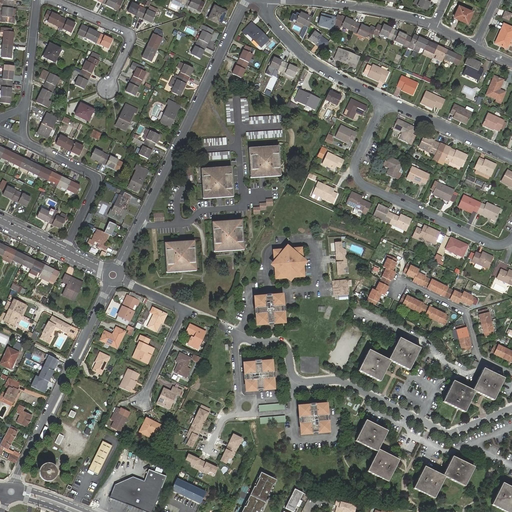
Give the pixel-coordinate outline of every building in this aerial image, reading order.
[(122,2),(118,0),(103,0),(102,3),(118,11),(122,2)] [(197,0),(187,0),(185,5),(201,12),(205,3),(197,0)] [(429,0),(418,0),(419,0),(418,0),(414,0),(413,3),(425,9),(429,0)] [(139,17),(143,8),(132,3),(128,12),(139,17)] [(13,5),(3,4),(1,22),(14,23),(14,18),(12,17),(13,9),(13,5)] [(471,11),(458,5),(453,17),(466,23),(471,11)] [(226,11),(215,6),(209,20),(220,25),(226,11)] [(151,12),(143,8),(139,17),(151,23),(157,11),(153,9),(151,12)] [(501,18),(508,20),(511,13),(505,10),(501,18)] [(59,28),(64,19),(52,13),(48,11),(45,18),(49,20),(48,22),(59,28)] [(296,21),(299,14),(297,12),(295,15),(292,14),(289,21),(292,22),(293,20),(296,21)] [(296,21),(308,27),(312,18),(300,13),(299,14),(296,21)] [(334,25),(336,18),(321,14),(318,26),(333,30),(334,25)] [(340,18),(336,16),(336,18),(334,25),(341,28),(341,27),(353,32),(357,24),(357,23),(341,16),(340,18)] [(75,24),(64,19),(59,28),(71,33),(75,24)] [(251,23),(243,32),(246,35),(247,34),(261,47),(268,39),(251,23)] [(357,24),(353,32),(365,38),(365,37),(370,39),(372,35),(375,29),(370,26),(368,29),(357,24)] [(506,48),(508,43),(511,38),(511,34),(511,27),(504,24),(495,43),(506,48)] [(96,44),(101,34),(81,25),(77,34),(96,44)] [(379,34),(391,40),(395,31),(383,26),(382,28),(376,25),(375,29),(372,35),(378,37),(379,34)] [(3,33),(2,45),(13,45),(14,32),(11,32),(12,29),(1,28),(0,32),(3,33)] [(200,36),(197,43),(206,47),(212,36),(199,29),(196,35),(200,36)] [(324,39),(314,31),(308,39),(319,47),(324,39)] [(395,31),(391,40),(408,47),(412,38),(395,31)] [(112,40),(101,34),(96,44),(108,49),(112,40)] [(147,46),(157,50),(162,39),(153,35),(147,46)] [(412,38),(408,47),(418,52),(420,49),(423,50),(429,39),(425,38),(424,40),(413,35),(412,38)] [(324,39),(319,47),(322,50),(328,42),(324,39)] [(432,41),(429,39),(423,50),(427,52),(431,53),(433,54),(437,46),(431,44),(432,41)] [(206,47),(197,43),(191,54),(200,59),(206,47)] [(62,49),(50,44),(44,57),(55,63),(62,49)] [(13,45),(2,45),(1,58),(11,59),(13,45)] [(251,48),(245,45),(243,51),(237,62),(246,66),(252,55),(248,53),(251,48)] [(151,62),(157,50),(147,46),(142,57),(151,62)] [(431,58),(441,63),(443,59),(448,48),(444,47),(443,49),(437,46),(433,54),(431,58)] [(443,59),(458,66),(461,58),(450,52),(451,50),(448,48),(443,59)] [(359,57),(338,49),(334,59),(354,67),(359,57)] [(86,62),(81,73),(90,77),(95,66),(96,67),(99,61),(97,60),(90,57),(88,62),(86,62)] [(269,67),(281,72),(285,63),(274,57),(269,67)] [(481,63),(467,57),(464,64),(466,65),(462,74),(478,81),(482,71),(478,69),(481,63)] [(241,78),(246,66),(237,62),(232,74),(241,78)] [(137,69),(143,72),(144,69),(132,63),(130,67),(136,70),(137,69)] [(285,63),(281,72),(293,77),(297,68),(285,63)] [(179,76),(188,80),(193,69),(185,64),(179,76)] [(4,65),(2,83),(12,84),(14,66),(4,65)] [(379,79),(385,81),(388,73),(372,65),(367,76),(378,81),(379,79)] [(132,79),(141,84),(146,73),(143,72),(137,69),(136,70),(132,79)] [(47,80),(45,85),(54,89),(59,78),(44,71),(40,77),(47,80)] [(90,77),(81,73),(75,85),(84,89),(90,77)] [(181,96),(188,80),(179,76),(171,92),(181,96)] [(503,80),(494,76),(486,95),(496,100),(495,102),(500,104),(505,92),(499,89),(503,80)] [(402,87),(401,90),(412,95),(417,84),(400,77),(397,85),(402,87)] [(135,96),(141,84),(132,79),(126,92),(135,96)] [(15,85),(12,84),(2,83),(0,83),(0,95),(11,97),(12,88),(14,89),(15,85)] [(50,102),(48,101),(54,89),(45,85),(36,102),(47,108),(50,102)] [(319,99),(299,90),(294,100),(314,109),(319,99)] [(329,91),(325,100),(337,106),(341,96),(329,91)] [(444,101),(425,92),(420,103),(432,109),(434,106),(440,109),(444,101)] [(228,125),(235,125),(233,98),(226,99),(228,125)] [(249,124),(282,122),(282,115),(249,117),(248,98),(241,98),(242,121),(249,120),(249,124)] [(181,106),(169,100),(167,105),(168,105),(160,123),(170,128),(181,106)] [(365,107),(351,100),(343,114),(353,119),(356,113),(362,115),(365,107)] [(94,110),(81,103),(75,115),(88,121),(94,110)] [(471,113),(465,110),(453,104),(449,113),(453,115),(452,118),(466,124),(471,113)] [(137,110),(126,105),(116,126),(126,131),(134,113),(136,114),(137,110)] [(57,118),(47,114),(38,133),(47,138),(57,118)] [(504,121),(487,114),(482,125),(493,130),(495,127),(500,129),(504,121)] [(414,128),(397,120),(392,128),(402,133),(399,139),(407,143),(414,128)] [(351,135),(354,137),(356,133),(341,126),(336,137),(347,143),(351,135)] [(144,143),(154,147),(155,144),(159,136),(150,131),(146,129),(143,134),(148,136),(144,143)] [(159,136),(155,144),(157,145),(162,135),(151,129),(150,131),(159,136)] [(247,139),(283,137),(283,130),(247,132),(247,139)] [(67,150),(71,141),(60,135),(56,144),(67,150)] [(439,159),(445,145),(440,143),(439,146),(433,143),(434,141),(423,135),(418,147),(435,155),(432,160),(437,162),(439,159)] [(227,143),(226,137),(204,138),(204,145),(227,143)] [(84,147),(71,141),(67,150),(79,156),(84,147)] [(148,159),(154,147),(144,143),(141,149),(139,154),(148,159)] [(450,148),(445,145),(439,159),(444,161),(445,160),(449,161),(449,162),(462,167),(467,156),(455,150),(454,153),(449,150),(450,148)] [(269,151),(265,151),(260,152),(260,148),(253,149),(253,155),(251,155),(252,170),(254,170),(255,176),(262,175),(262,172),(266,172),(271,171),(271,175),(278,174),(278,168),(280,168),(279,153),(277,153),(276,147),(269,148),(269,151)] [(14,154),(5,149),(0,158),(10,162),(14,154)] [(102,164),(107,155),(95,149),(91,158),(102,164)] [(231,151),(205,153),(205,160),(231,158),(231,151)] [(334,170),(336,165),(338,163),(341,164),(343,160),(328,153),(322,164),(334,170)] [(24,159),(14,154),(10,162),(20,167),(24,159)] [(118,160),(107,155),(102,164),(114,170),(114,169),(118,171),(122,163),(118,161),(118,160)] [(402,163),(387,155),(382,165),(389,168),(386,175),(395,179),(402,163)] [(33,163),(24,159),(20,167),(29,172),(33,163)] [(483,163),(478,160),(474,168),(490,176),(495,165),(484,160),(483,163)] [(449,161),(447,165),(459,170),(460,166),(449,162),(449,161)] [(42,168),(33,163),(29,172),(38,176),(42,168)] [(149,171),(137,165),(134,170),(136,170),(127,188),(138,193),(149,171)] [(429,175),(411,167),(406,178),(420,185),(421,182),(425,184),(429,175)] [(51,172),(42,168),(38,176),(47,181),(51,172)] [(214,169),(206,170),(206,176),(205,176),(206,190),(208,191),(208,196),(215,196),(215,193),(219,193),(223,192),(223,195),(231,195),(231,189),(233,189),(232,174),(230,174),(229,168),(221,168),(221,171),(218,172),(214,172),(214,169)] [(511,187),(511,173),(506,170),(500,181),(511,187)] [(61,177),(51,172),(47,181),(57,185),(61,177)] [(71,181),(61,177),(57,185),(67,190),(71,181)] [(481,189),(483,182),(477,180),(475,187),(481,189)] [(80,186),(71,181),(67,190),(76,194),(80,186)] [(454,191),(437,183),(432,194),(449,202),(454,191)] [(312,194),(321,198),(333,203),(337,195),(332,192),(333,190),(324,186),(324,187),(317,184),(312,194)] [(14,201),(19,192),(7,186),(3,195),(14,201)] [(30,198),(19,192),(14,201),(26,207),(30,198)] [(131,195),(124,192),(122,196),(119,195),(112,210),(110,209),(107,215),(121,221),(124,215),(122,214),(131,195)] [(361,200),(362,197),(351,192),(346,203),(354,207),(362,211),(366,202),(361,200)] [(472,211),(476,212),(480,203),(463,196),(458,207),(471,213),(472,211)] [(253,207),(253,214),(260,213),(260,209),(267,209),(267,206),(273,205),(272,198),(266,199),(266,202),(260,202),(260,206),(253,207)] [(366,214),(371,204),(366,202),(362,211),(362,212),(366,214)] [(480,203),(476,212),(495,221),(500,209),(486,203),(484,205),(480,203)] [(372,216),(389,224),(393,215),(388,212),(389,210),(378,204),(372,216)] [(362,212),(362,211),(354,207),(352,212),(360,216),(362,212)] [(48,223),(53,213),(48,211),(42,208),(37,217),(48,223)] [(156,213),(157,221),(162,220),(162,218),(166,218),(166,212),(156,213)] [(60,217),(53,213),(48,223),(60,229),(66,216),(61,213),(60,217)] [(406,231),(411,220),(400,214),(398,217),(393,215),(389,224),(406,231)] [(104,238),(106,239),(108,234),(111,236),(116,225),(108,221),(103,232),(97,230),(95,234),(92,241),(90,240),(88,244),(105,251),(106,246),(103,245),(101,244),(104,238)] [(223,223),(216,223),(216,229),(215,230),(216,244),(217,244),(218,250),(225,250),(225,246),(229,246),(233,246),(233,249),(241,249),(240,243),(242,242),(241,228),(239,228),(239,222),(231,223),(231,225),(228,226),(224,226),(223,223)] [(435,244),(440,233),(423,225),(418,236),(435,244)] [(462,257),(467,246),(450,238),(446,249),(462,257)] [(176,244),(169,244),(169,250),(167,250),(168,265),(170,265),(170,271),(178,270),(177,267),(182,267),(185,267),(186,270),(194,269),(193,263),(195,263),(194,249),(192,249),(192,243),(184,243),(184,246),(180,247),(176,247),(176,244)] [(340,244),(334,244),(337,276),(342,275),(342,271),(346,267),(344,251),(340,249),(340,244)] [(11,247),(8,245),(3,255),(7,257),(5,261),(10,264),(12,260),(17,251),(11,248),(11,247)] [(303,277),(302,267),(300,268),(299,260),(302,260),(301,254),(296,250),(291,250),(291,253),(284,253),(284,251),(278,252),(273,257),(275,280),(286,279),(286,276),(293,276),(293,278),(303,277)] [(23,254),(17,251),(12,260),(22,265),(27,254),(23,253),(23,254)] [(487,269),(493,258),(481,252),(480,254),(475,252),(471,261),(487,269)] [(30,256),(27,254),(22,265),(31,269),(36,260),(30,257),(30,256)] [(441,256),(435,254),(432,260),(441,265),(443,262),(439,261),(441,256)] [(397,259),(389,255),(388,258),(387,258),(383,268),(386,269),(382,276),(382,277),(379,283),(375,290),(372,289),(368,298),(367,301),(374,305),(377,302),(380,294),(383,295),(388,286),(387,286),(390,281),(395,272),(392,271),(396,262),(397,259)] [(41,274),(46,263),(42,262),(42,263),(36,260),(31,269),(30,273),(36,276),(38,273),(41,274)] [(49,265),(46,263),(41,274),(45,276),(44,278),(43,280),(48,282),(49,280),(50,278),(54,281),(59,272),(48,266),(49,265)] [(409,265),(406,264),(402,273),(405,274),(405,275),(413,279),(412,281),(421,286),(426,288),(426,289),(443,297),(444,297),(449,299),(449,300),(458,304),(459,301),(467,305),(467,304),(471,306),(474,298),(471,296),(463,292),(461,294),(453,290),(448,288),(431,279),(431,280),(425,277),(417,273),(419,270),(409,265)] [(507,273),(500,270),(497,278),(511,285),(511,271),(508,270),(507,273)] [(72,300),(81,282),(65,274),(62,281),(68,284),(63,295),(72,300)] [(346,281),(332,283),(333,296),(347,295),(346,281)] [(83,283),(81,282),(72,300),(74,300),(83,283)] [(132,294),(130,297),(139,302),(141,298),(132,294)] [(423,304),(403,295),(399,303),(402,304),(402,305),(419,313),(420,313),(424,315),(424,316),(441,324),(445,325),(448,316),(446,315),(445,315),(429,307),(428,307),(423,304)] [(12,301),(9,308),(18,313),(21,315),(26,303),(14,297),(12,301)] [(130,297),(129,297),(124,308),(125,308),(123,311),(122,310),(119,316),(130,321),(134,312),(131,311),(135,305),(137,306),(139,302),(130,297)] [(280,312),(283,311),(282,297),(254,299),(255,310),(257,310),(258,317),(255,317),(256,327),(267,326),(268,323),(272,323),(274,326),(284,324),(283,314),(281,314),(280,312)] [(13,325),(18,313),(9,308),(3,320),(8,322),(13,325)] [(162,324),(166,315),(156,310),(152,308),(150,313),(153,315),(148,327),(156,331),(160,323),(162,324)] [(487,310),(478,312),(478,314),(478,315),(483,333),(484,337),(493,334),(493,331),(488,312),(487,310)] [(68,325),(52,315),(49,321),(48,321),(41,333),(42,334),(40,339),(48,343),(51,338),(48,337),(54,326),(55,325),(61,328),(61,329),(67,332),(70,325),(68,325)] [(464,324),(455,327),(456,330),(458,339),(461,348),(462,351),(471,349),(470,346),(471,346),(465,327),(464,324)] [(189,326),(185,334),(191,337),(187,346),(197,350),(205,333),(189,326)] [(112,335),(105,332),(101,340),(117,348),(125,332),(116,328),(112,335)] [(148,356),(151,350),(146,348),(149,341),(140,337),(137,343),(138,344),(133,355),(138,358),(137,360),(146,365),(150,357),(148,356)] [(420,349),(399,338),(388,360),(369,350),(358,370),(380,381),(391,361),(409,370),(420,349)] [(496,345),(494,344),(490,352),(493,354),(510,363),(510,362),(511,363),(511,352),(497,345),(496,345)] [(18,353),(8,349),(1,364),(11,369),(18,353)] [(95,362),(96,363),(93,370),(101,374),(109,357),(100,353),(95,362)] [(58,360),(46,354),(44,358),(46,359),(42,366),(53,371),(58,360)] [(179,355),(175,363),(178,364),(174,374),(186,379),(190,370),(186,369),(190,360),(179,355)] [(194,355),(191,360),(200,363),(202,358),(194,355)] [(245,392),(273,389),(271,361),(243,364),(245,392)] [(48,382),(53,371),(42,366),(37,377),(48,382)] [(134,380),(135,381),(138,374),(128,369),(119,388),(129,393),(131,389),(130,388),(134,380)] [(504,378),(483,369),(472,390),(453,381),(443,401),(465,412),(475,392),(493,400),(504,378)] [(48,382),(37,377),(36,376),(30,387),(44,393),(47,386),(46,385),(48,382)] [(11,383),(3,398),(13,402),(18,391),(16,390),(18,386),(11,383),(13,380),(9,378),(8,381),(11,383)] [(163,391),(162,395),(163,396),(160,404),(165,407),(164,409),(169,411),(176,396),(178,398),(181,393),(172,389),(170,394),(163,391)] [(163,396),(162,395),(156,405),(164,409),(165,407),(160,404),(163,396)] [(13,402),(3,398),(2,401),(11,406),(13,402)] [(301,433),(329,430),(326,402),(299,405),(301,433)] [(284,403),(259,406),(260,412),(284,410),(284,403)] [(25,408),(19,405),(16,411),(17,411),(16,413),(20,415),(16,422),(26,427),(32,416),(23,412),(25,408)] [(188,445),(193,448),(210,410),(202,406),(188,436),(190,440),(188,445)] [(116,410),(111,421),(115,423),(112,430),(121,434),(130,415),(121,410),(120,412),(116,410)] [(285,415),(260,418),(261,424),(285,421),(285,415)] [(147,433),(151,435),(157,438),(162,427),(147,420),(140,435),(145,437),(147,433)] [(387,431),(366,420),(355,441),(377,452),(367,471),(388,482),(399,460),(378,450),(387,431)] [(18,430),(10,425),(9,427),(7,431),(1,443),(0,444),(0,447),(3,450),(7,451),(18,430)] [(242,439),(234,435),(222,461),(227,463),(229,459),(234,458),(242,439)] [(103,441),(91,464),(100,469),(112,445),(103,441)] [(16,463),(18,458),(10,453),(8,459),(16,463)] [(218,469),(189,455),(187,460),(192,463),(193,467),(207,474),(211,472),(216,474),(218,469)] [(474,467),(452,457),(443,475),(424,466),(413,488),(434,498),(445,477),(465,486),(474,467)] [(42,465),(40,467),(40,468),(39,469),(39,472),(39,475),(39,476),(40,478),(41,479),(42,480),(43,481),(44,481),(47,482),(48,482),(51,481),(53,480),(54,480),(56,478),(57,475),(57,474),(57,473),(57,470),(56,469),(55,467),(54,466),(52,464),(49,464),(46,464),(43,465),(42,465)] [(114,485),(109,497),(143,511),(152,511),(165,478),(148,471),(143,482),(132,478),(114,485)] [(255,511),(272,477),(262,472),(241,511),(255,511)] [(261,511),(277,480),(272,477),(255,511),(261,511)] [(206,491),(178,478),(172,490),(200,503),(206,491)] [(511,511),(511,487),(502,483),(492,505),(505,511),(511,511)] [(295,489),(286,509),(292,511),(294,511),(303,493),(295,489)] [(355,511),(357,506),(337,500),(335,505),(337,506),(338,506),(338,507),(338,508),(337,508),(335,511),(355,511)]
